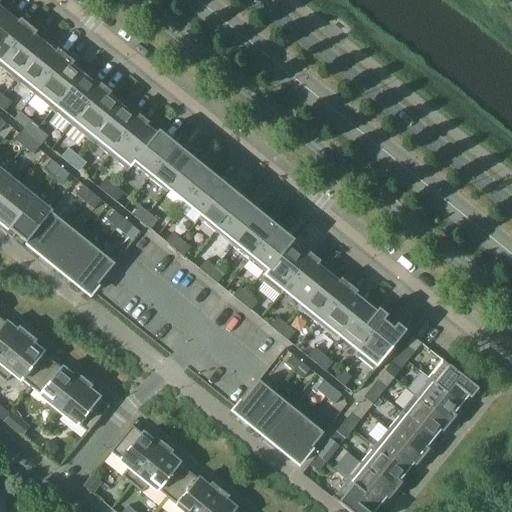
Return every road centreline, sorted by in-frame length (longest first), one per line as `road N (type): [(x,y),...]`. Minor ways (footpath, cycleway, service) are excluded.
road 1 (residential): [(62,0),(511,365)]
road 2 (secondary): [(140,0),(511,299)]
road 3 (secondary): [(511,208),(256,0)]
